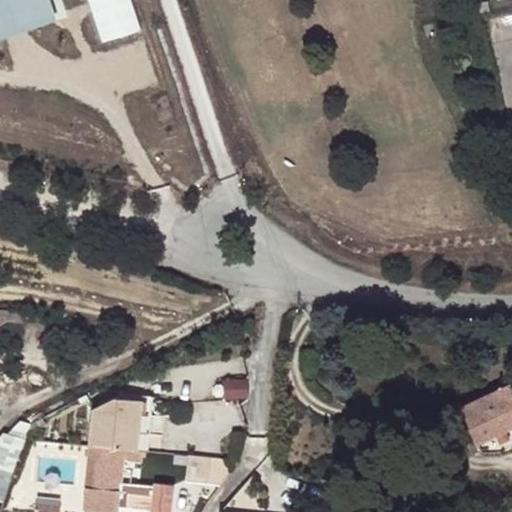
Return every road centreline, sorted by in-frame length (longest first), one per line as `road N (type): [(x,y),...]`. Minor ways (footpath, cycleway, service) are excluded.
road 1 (residential): [(238,271),(233,306),(0,421)]
road 2 (residential): [(511,303),(439,299),(262,250)]
road 3 (track): [(201,233),(0,187)]
road 4 (residential): [(262,250),(261,229),(248,213),(221,210),(208,219),(203,254),(218,268),(238,271)]
